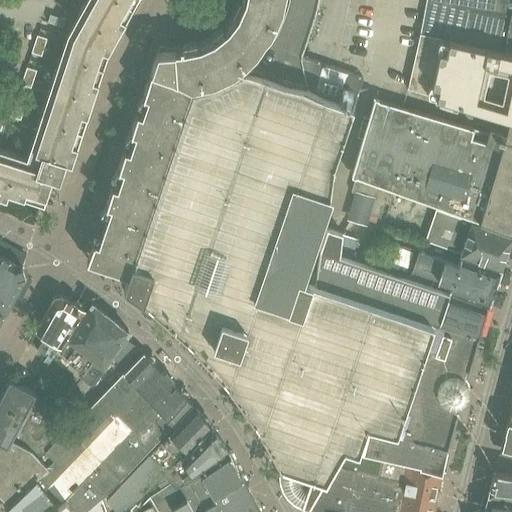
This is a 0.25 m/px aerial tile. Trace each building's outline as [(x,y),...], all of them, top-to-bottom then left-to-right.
[(84,0),(77,14),(66,35),(27,157),(0,148),(0,194),(6,197),(8,191),(43,202),(47,190),(50,183),(51,177),(59,180),(65,161),(71,163),(108,50),(135,0),(84,0)] [(212,36),(197,43),(198,46),(182,49),(182,46),(179,46),(180,49),(170,50),(157,51),(104,209),(87,259),(119,270),(129,274),(133,261),(135,255),(137,249),(145,225),(146,223),(191,84),(211,80),(227,75),(245,64),(258,55),(268,45),(281,20),(286,1),(285,0),(243,0),(245,0),(238,14),(236,12),(225,27),(227,29),(214,38),(212,36)] [(511,0),(425,0),(419,30),(511,50),(511,0)] [(511,50),(419,30),(408,86),(508,118),(509,118),(511,119),(511,50)] [(39,33),(35,43),(44,45),(47,36),(39,33)] [(35,43),(32,53),(40,55),(44,45),(35,43)] [(146,301),(177,329),(183,334),(191,341),(220,373),(229,384),(254,419),(260,430),(281,465),(291,468),(298,470),(297,474),(297,478),(298,481),(300,485),(303,487),(307,489),(301,505),(306,507),(306,508),(308,508),(309,508),(334,464),(345,447),(364,451),(371,425),(447,445),(457,411),(455,399),(458,397),(461,394),(462,390),(463,386),(462,383),(461,379),(468,370),(469,367),(477,336),(405,311),(316,280),(302,275),(329,192),(334,163),(363,75),(287,51),(268,45),(258,55),(245,64),(227,75),(211,80),(191,84),(146,223),(145,225),(137,249),(135,255),(133,261),(129,274),(126,285),(146,301)] [(36,68),(28,65),(25,75),(33,77),(36,68)] [(30,87),(33,77),(25,75),(22,84),(30,87)] [(26,98),(18,96),(15,105),(23,108),(26,98)] [(511,119),(509,118),(505,131),(489,126),(488,132),(378,99),(378,98),(374,97),(351,175),(355,176),(391,188),(511,231),(511,230),(511,226),(511,217),(510,216),(511,210),(511,119)] [(20,118),(23,108),(15,105),(12,115),(20,118)] [(367,213),(385,219),(394,191),(354,178),(350,190),(355,192),(346,219),(363,224),(367,213)] [(511,234),(471,220),(441,208),(437,219),(431,241),(500,266),(511,234)] [(405,311),(477,336),(478,336),(478,334),(477,334),(478,330),(478,329),(485,305),(487,305),(487,303),(449,289),(382,266),(339,251),(342,231),(326,226),(320,248),(316,280),(405,311)] [(358,238),(342,233),(339,250),(352,255),(358,238)] [(419,249),(416,259),(488,284),(490,280),(495,282),(499,269),(461,255),(458,262),(419,249)] [(0,276),(10,258),(8,257),(5,255),(0,252),(0,276)] [(387,252),(382,266),(449,289),(487,303),(491,292),(490,291),(490,292),(487,289),(488,284),(416,259),(415,262),(387,252)] [(10,258),(0,276),(0,319),(24,274),(25,274),(24,273),(22,266),(22,265),(10,258)] [(54,295),(36,328),(45,334),(36,349),(52,358),(83,308),(83,304),(77,300),(73,301),(69,299),(69,300),(60,294),(54,295)] [(65,357),(74,364),(110,316),(109,315),(108,318),(104,315),(106,313),(104,311),(104,312),(93,303),(91,301),(90,303),(87,309),(69,335),(58,352),(65,357)] [(110,316),(74,364),(82,370),(78,375),(92,386),(106,366),(102,363),(108,357),(123,337),(127,332),(129,330),(127,329),(126,329),(115,320),(113,318),(112,321),(108,318),(110,316)] [(108,357),(116,363),(133,344),(132,344),(124,339),(124,338),(123,337),(108,357)] [(134,345),(133,344),(116,363),(125,370),(143,351),(142,350),(141,351),(133,345),(134,345)] [(143,351),(125,370),(75,422),(66,432),(45,449),(54,461),(76,489),(90,478),(106,492),(182,413),(192,403),(174,383),(162,370),(143,351)] [(8,503),(46,469),(54,461),(45,449),(66,432),(75,422),(34,388),(9,378),(0,395),(0,494),(8,502),(7,502),(8,503)] [(511,400),(499,452),(511,455),(511,400)] [(167,470),(174,463),(186,449),(211,425),(195,406),(185,416),(124,481),(135,490),(160,464),(167,470)] [(194,474),(201,470),(229,451),(211,425),(186,449),(174,463),(167,470),(163,473),(170,482),(174,489),(180,485),(186,480),(194,474)] [(355,458),(353,469),(415,483),(414,488),(437,493),(441,473),(447,445),(371,425),(364,451),(382,456),(380,464),(355,458)] [(201,470),(219,503),(248,485),(229,451),(201,470)] [(47,511),(57,505),(65,499),(76,489),(54,461),(46,469),(8,503),(4,507),(7,511),(47,511)] [(353,469),(334,464),(309,508),(328,511),(329,511),(330,509),(341,511),(433,511),(437,493),(414,488),(415,483),(353,469)] [(201,470),(194,474),(186,480),(180,485),(195,511),(224,511),(221,505),(219,503),(201,470)] [(511,497),(511,473),(494,471),(493,471),(488,493),(488,494),(487,494),(511,497)] [(195,511),(180,485),(174,489),(170,482),(152,494),(162,511),(195,511)] [(262,511),(249,488),(221,505),(224,511),(262,511)] [(131,506),(133,511),(162,511),(152,494),(137,504),(135,502),(131,506)] [(484,506),(482,511),(511,511),(511,497),(487,494),(484,506)] [(81,511),(109,511),(103,495),(81,511)] [(64,511),(72,507),(65,499),(57,505),(47,511),(64,511)]
